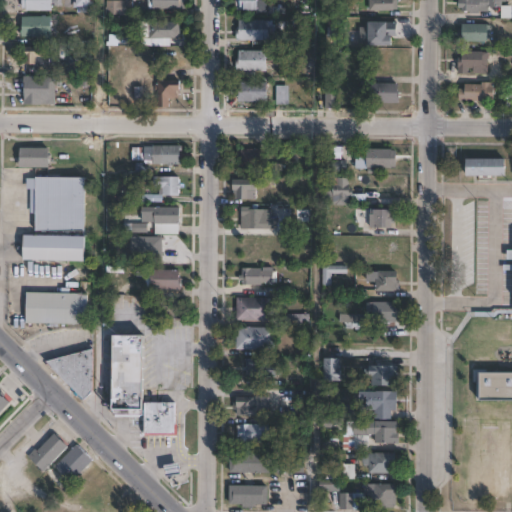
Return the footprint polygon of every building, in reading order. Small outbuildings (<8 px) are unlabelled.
[(51,0),(51,11),(26,11),(26,9),(22,9),(22,0),(51,0)] [(89,7),(89,13),(77,13),(77,8),(73,7),(73,0),(91,0),(91,7),(89,7)] [(119,0),(132,1),(131,16),(106,15),(106,1),(119,1),(119,0)] [(184,0),(184,9),(153,9),(153,0),(184,0)] [(266,0),(266,4),(265,4),(265,12),(264,12),(264,14),(260,14),(260,13),(256,13),(256,11),(251,10),(251,12),(248,12),(248,10),(236,10),(236,0),(266,0)] [(394,11),(374,11),(374,0),(397,0),(397,9),(394,9),(394,11)] [(502,0),(502,7),(496,7),(496,8),(490,7),(490,11),(481,10),(481,15),(470,15),(470,12),(462,11),(462,8),(460,8),(460,0),(502,0)] [(51,17),(51,39),(37,39),(37,37),(21,37),(21,26),(22,26),(22,17),(51,17)] [(276,30),(276,40),(263,40),(263,47),(247,47),(247,40),(237,40),(237,29),(239,29),(239,20),(289,20),(289,30),(276,30)] [(180,39),(150,39),(149,22),(180,22),(180,39)] [(397,25),(397,36),(393,36),(392,46),(369,46),(369,44),(360,43),(361,28),(369,28),(369,22),(388,23),(388,25),(397,25)] [(488,24),(488,25),(491,25),(491,39),(488,39),(488,41),(464,41),(464,24),(488,24)] [(35,57),(35,65),(25,65),(25,58),(22,58),(22,47),(45,47),(45,57),(35,57)] [(267,71),(236,71),(236,59),(239,59),(239,51),(267,51),(267,71)] [(483,52),(483,53),(490,53),(490,65),(483,65),(483,67),(474,67),(474,70),(468,69),(468,75),(459,75),(459,57),(463,57),(463,51),(483,52)] [(80,74),(65,75),(65,56),(80,56),(80,74)] [(61,78),(61,87),(55,87),(55,105),(24,105),(25,77),(61,78)] [(169,107),(158,107),(158,81),(180,81),(180,99),(169,100),(169,107)] [(267,83),(267,102),(268,102),(268,108),(255,108),(255,102),(238,102),(239,92),(240,92),(240,82),(267,83)] [(495,83),(494,103),(460,101),(460,89),(465,90),(466,84),(482,85),(482,82),(495,83)] [(399,84),(399,93),(400,93),(400,104),(371,103),(371,84),(399,84)] [(290,86),(289,105),(276,105),(277,86),(290,86)] [(338,109),(325,109),(325,92),(338,92),(338,109)] [(179,152),(179,160),(182,160),(182,165),(172,165),(172,167),(168,167),(168,165),(152,165),(152,161),(132,161),(132,148),(144,148),(153,148),(153,146),(182,146),(182,152),(179,152)] [(49,168),(20,168),(20,149),(49,149),(49,168)] [(392,150),(392,151),(397,151),(396,168),(392,168),(392,169),(368,168),(368,170),(356,170),(356,158),(367,158),(368,149),(392,150)] [(260,150),(260,169),(241,169),(241,167),(237,167),(237,151),(241,151),(241,150),(260,150)] [(504,158),(504,175),(464,174),(464,158),(504,158)] [(347,174),(328,174),(328,161),(347,161),(347,174)] [(85,179),(84,232),(36,232),(37,178),(85,179)] [(179,178),(179,180),(180,180),(180,184),(184,184),(184,188),(178,188),(178,196),(162,196),(162,188),(153,188),(153,178),(179,178)] [(349,206),(322,206),(322,199),(329,199),(329,191),(333,191),(333,185),(337,185),(337,178),(349,178),(349,206)] [(252,181),(252,182),(256,182),(256,200),(233,200),(233,191),(232,191),(232,181),(252,181)] [(179,207),(179,235),(155,235),(155,227),(147,227),(147,234),(124,234),(124,224),(142,224),(142,217),(137,217),(137,208),(179,207)] [(253,207),(253,210),(269,210),(269,217),(264,217),(264,219),(277,219),(277,230),(241,229),(241,207),(253,207)] [(373,209),(373,210),(392,210),(392,215),(396,215),(396,224),(392,224),(392,228),(362,228),(362,209),(373,209)] [(84,238),(83,262),(23,261),(24,236),(84,238)] [(161,238),(139,238),(139,255),(161,255),(161,238)] [(332,286),(323,286),(323,267),(330,267),(330,266),(348,266),(348,274),(332,274),(332,286)] [(262,269),(262,286),(242,286),(242,282),(239,282),(239,276),(242,276),(242,269),(262,269)] [(181,279),(180,291),(150,290),(150,270),(179,271),(179,279),(181,279)] [(398,272),(398,281),(400,281),(400,287),(397,287),(397,291),(377,291),(377,283),(367,283),(367,273),(379,273),(379,272),(398,272)] [(87,292),(87,326),(25,325),(26,293),(73,294),(73,292),(87,292)] [(272,322),(237,322),(237,298),(272,299),(272,322)] [(397,303),(397,308),(401,308),(401,317),(397,317),(397,322),(373,322),(373,303),(397,303)] [(179,316),(177,304),(158,307),(160,319),(179,316)] [(367,315),(366,328),(353,328),(353,329),(346,329),(346,324),(340,324),(340,314),(367,315)] [(310,328),(287,328),(287,315),(310,315),(310,328)] [(510,324),(469,324),(469,340),(510,340),(510,324)] [(276,328),(275,351),(237,351),(237,328),(276,328)] [(144,338),(143,417),(112,416),(113,338),(144,338)] [(92,393),(84,402),(45,363),(94,350),(92,393)] [(280,367),(279,376),(276,376),(276,378),(246,378),(246,359),(269,360),(269,367),(280,367)] [(340,359),(340,369),(341,369),(341,382),(323,382),(323,375),(323,373),(324,373),(324,359),(340,359)] [(397,366),(397,378),(395,378),(395,387),(372,387),(372,377),(369,377),(369,369),(373,369),(373,367),(397,366)] [(511,399),(477,399),(478,371),(511,371),(511,399)] [(397,392),(397,411),(391,411),(391,421),(374,420),(375,411),(366,411),(367,401),(360,401),(360,392),(376,393),(376,392),(397,392)] [(0,395),(9,404),(0,413),(0,395)] [(258,417),(237,417),(237,398),(254,398),(254,397),(270,398),(270,410),(258,410),(258,417)] [(175,403),(175,423),(177,423),(177,434),(145,434),(145,403),(175,403)] [(354,418),(337,418),(337,406),(354,406),(354,418)] [(397,422),(397,434),(399,435),(399,444),(375,444),(375,436),(354,436),(354,422),(397,422)] [(263,443),(238,443),(238,429),(241,429),(241,425),(269,425),(269,436),(263,436),(263,443)] [(67,447),(43,474),(29,458),(54,434),(67,447)] [(368,451),(343,451),(343,436),(369,436),(368,451)] [(93,459),(72,482),(55,466),(77,444),(93,459)] [(305,455),(305,475),(230,474),(230,456),(242,456),(242,452),(257,452),(257,455),(282,455),(282,452),(294,452),(294,455),(305,455)] [(396,454),(396,466),(397,466),(397,475),(369,474),(369,467),(364,467),(364,465),(364,463),(362,463),(362,460),(364,460),(364,456),(370,456),(370,455),(376,455),(376,454),(396,454)] [(165,472),(176,472),(176,464),(164,465),(165,472)] [(343,467),(343,471),(352,471),(352,479),(321,479),(321,467),(343,467)] [(340,481),(340,493),(320,492),(320,480),(340,481)] [(396,485),(396,494),(397,494),(397,509),(369,509),(369,510),(347,510),(347,495),(365,495),(365,485),(396,485)] [(268,487),(268,506),(255,506),(255,508),(242,508),(242,506),(229,506),(229,486),(268,487)] [(112,497),(122,507),(119,510),(120,511),(92,511),(106,497),(109,500),(112,497)]
